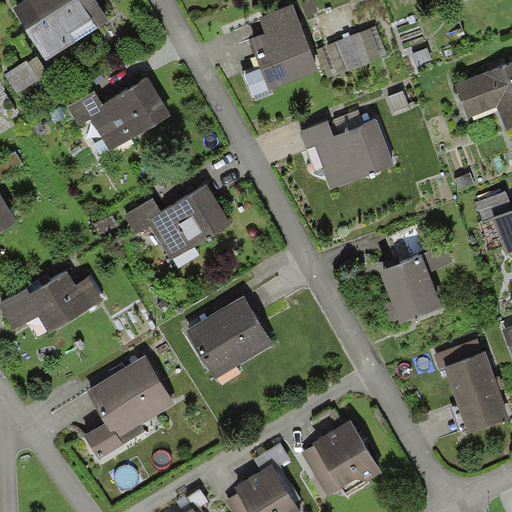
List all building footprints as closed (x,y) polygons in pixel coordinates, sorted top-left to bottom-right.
[(101,0),(13,0),(46,52),(110,13),(101,0)] [(249,31),(270,82),(319,62),(293,0),(289,0),(261,12),(266,24),(249,31)] [(315,0),(302,0),(308,13),(319,8),(315,0)] [(350,1),(315,15),(322,31),(356,17),(350,1)] [(376,23),(317,46),(329,75),(387,52),(376,23)] [(427,44),(413,50),(418,61),(431,56),(427,44)] [(40,76),(26,55),(5,68),(18,89),(40,76)] [(511,56),(455,79),(468,113),(499,102),(507,122),(511,120),(511,56)] [(171,108),(148,70),(111,92),(103,97),(87,107),(92,114),(110,145),(171,108)] [(87,107),(103,97),(95,84),(67,102),(80,122),(92,114),(87,107)] [(403,87),(388,93),(394,108),(409,102),(403,87)] [(67,112),(61,103),(49,111),(55,120),(67,112)] [(334,129),(328,115),(300,126),(307,144),(314,141),(321,159),(331,183),(395,158),(377,112),(334,129)] [(16,148),(0,157),(0,174),(23,160),(16,148)] [(470,169),(455,175),(459,187),(475,180),(470,169)] [(232,218),(207,178),(167,202),(162,206),(147,215),(151,221),(172,255),(232,218)] [(0,224),(18,214),(0,185),(0,224)] [(493,209),(511,201),(506,186),(476,198),(484,219),(494,214),(493,209)] [(147,215),(162,206),(153,193),(124,211),(137,231),(151,221),(147,215)] [(511,201),(493,209),(494,214),(507,246),(511,243),(511,201)] [(123,229),(110,237),(115,244),(128,236),(123,229)] [(421,243),(379,259),(400,313),(443,297),(431,265),(453,257),(446,238),(423,247),(421,243)] [(28,281),(0,298),(0,300),(15,325),(39,310),(49,325),(87,301),(88,303),(103,293),(89,270),(76,278),(67,262),(31,285),(28,281)] [(216,306),(186,324),(216,374),(275,339),(245,289),(216,306)] [(511,321),(502,325),(511,349),(511,321)] [(486,344),(444,359),(467,426),(510,411),(499,380),(486,344)] [(118,365),(87,384),(106,415),(83,428),(99,455),(125,440),(120,432),(176,398),(146,349),(118,365)] [(382,465),(351,413),(313,435),(315,439),(341,480),(343,479),(357,471),(366,475),(382,465)] [(255,454),(261,464),(273,457),(277,464),(291,455),(281,438),(255,454)] [(341,480),(315,439),(302,448),(328,493),(344,482),(343,479),(341,480)] [(277,464),(273,457),(261,464),(235,479),(240,487),(254,511),(300,511),(305,510),(277,464)] [(193,502),(195,504),(207,497),(199,484),(187,492),(193,502)] [(254,511),(240,487),(226,496),(236,511),(254,511)] [(199,511),(195,504),(193,502),(175,511),(199,511)]
